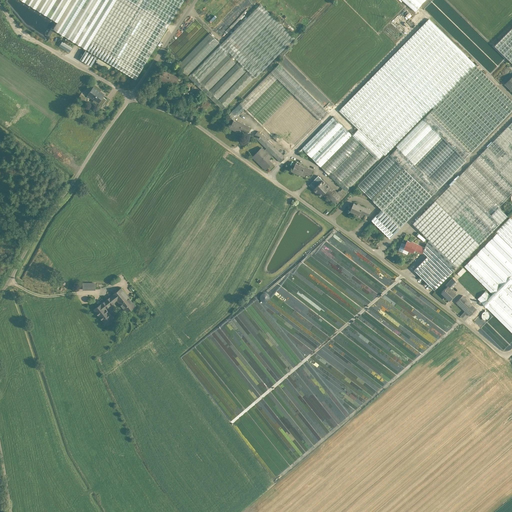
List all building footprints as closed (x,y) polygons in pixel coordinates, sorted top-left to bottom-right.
[(21,0),(36,9),(40,0),(21,0)] [(40,0),(36,9),(57,22),(53,29),(86,49),(116,0),(40,0)] [(116,0),(86,49),(136,79),(184,0),(116,0)] [(424,0),(401,0),(415,11),(424,0)] [(260,4),(191,74),(200,82),(229,52),(237,60),(237,61),(238,62),(246,70),(247,71),(254,78),(254,77),(255,78),(295,38),(260,4)] [(168,47),(181,61),(209,32),(196,19),(168,47)] [(429,19),(339,110),(358,129),(383,154),(385,155),(432,107),(433,109),(475,65),(476,65),(429,19)] [(209,33),(177,66),(187,76),(219,42),(209,33)] [(62,41),(59,45),(69,52),(72,48),(62,41)] [(339,48),(338,50),(344,54),(347,49),(337,42),(335,45),(339,48)] [(96,57),(85,50),(80,59),(91,66),(96,57)] [(229,52),(200,82),(208,90),(237,61),(237,60),(229,52)] [(238,62),(209,91),(218,99),(246,70),(238,62)] [(328,112),(279,63),(271,72),(293,94),(295,96),(303,104),(304,105),(312,113),(313,114),(320,120),(328,112)] [(433,109),(429,113),(450,133),(496,85),(475,65),(433,109)] [(167,73),(162,70),(158,78),(167,82),(168,78),(172,80),(171,81),(176,83),(179,77),(167,72),(167,73)] [(247,71),(219,100),(225,106),(254,78),(247,71)] [(271,72),(239,104),(244,108),(252,117),(284,85),(271,72)] [(191,74),(191,73),(188,77),(222,110),(225,106),(219,100),(218,99),(209,91),(208,90),(200,82),(191,74)] [(187,82),(183,86),(186,90),(188,88),(189,89),(190,88),(189,87),(191,86),(187,82)] [(99,88),(95,85),(94,86),(88,95),(94,99),(95,99),(98,101),(98,102),(103,96),(104,94),(100,91),(98,90),(99,88)] [(511,100),(496,85),(450,133),(470,153),(511,109),(511,100)] [(285,86),(253,118),(262,126),(293,94),(285,86)] [(103,96),(98,102),(98,101),(95,99),(94,99),(95,99),(94,101),(97,103),(101,106),(103,103),(106,99),(104,97),(103,96)] [(295,96),(263,128),(272,136),(303,104),(295,96)] [(239,104),(228,115),(233,120),(244,108),(239,104)] [(304,105),(276,134),(284,142),(312,113),(304,105)] [(450,133),(429,113),(423,119),(443,138),(454,148),(455,150),(464,159),(470,153),(450,133)] [(313,114),(285,143),(292,149),(320,120),(313,114)] [(333,116),(302,148),(321,167),(352,135),(333,116)] [(423,119),(396,146),(397,147),(416,166),(443,138),(423,119)] [(239,122),(233,120),(230,127),(238,131),(240,128),(243,129),(243,130),(248,132),(250,127),(239,122)] [(511,122),(412,223),(429,239),(456,267),(507,216),(498,207),(511,193),(511,122)] [(383,154),(358,129),(352,135),(360,143),(361,144),(370,152),(371,153),(377,159),(383,154)] [(284,157),(258,131),(253,135),(266,148),(273,155),(280,161),(284,157)] [(284,142),(276,134),(273,137),(289,152),(292,149),(285,143),(284,142)] [(352,135),(321,167),(329,175),(360,143),(352,135)] [(443,138),(416,166),(426,176),(454,148),(443,138)] [(361,144),(333,173),(341,181),(370,152),(361,144)] [(416,166),(397,147),(390,154),(403,168),(409,173),(416,166)] [(264,150),(261,148),(253,156),(265,169),(271,163),(268,159),(271,157),(264,150)] [(273,155),(266,148),(264,150),(271,157),(273,155)] [(455,150),(428,178),(439,188),(466,160),(464,159),(455,150)] [(371,153),(342,182),(349,188),(377,159),(371,153)] [(389,153),(357,186),(372,200),(403,168),(390,154),(389,153)] [(301,165),(296,163),(292,170),(300,174),(302,171),(306,172),(305,173),(310,175),(312,170),(301,165)] [(426,176),(416,166),(409,173),(432,196),(439,188),(428,178),(426,176)] [(403,168),(372,200),(382,209),(400,228),(432,196),(409,173),(403,168)] [(318,175),(314,180),(318,184),(322,180),(318,175)] [(313,189),(320,196),(323,193),(330,187),(322,180),(318,184),(316,186),(313,189)] [(337,194),(330,187),(323,193),(334,204),(343,194),(340,192),(337,194)] [(370,210),(359,205),(353,203),(350,210),(358,214),(360,211),(364,212),(363,213),(368,215),(370,210)] [(400,228),(382,209),(371,220),(390,238),(400,228)] [(511,220),(509,218),(496,231),(497,233),(481,249),(509,277),(510,277),(511,279),(511,220)] [(381,230),(372,222),(369,224),(378,233),(381,230)] [(260,302),(252,309),(267,327),(268,326),(270,328),(273,310),(278,311),(283,304),(284,304),(280,301),(285,295),(290,295),(287,291),(304,303),(310,295),(308,296),(310,288),(324,290),(332,279),(347,282),(344,278),(355,269),(356,266),(359,267),(361,255),(374,257),(340,232),(264,294),(263,294),(261,304),(260,302)] [(456,267),(429,239),(425,245),(424,247),(422,251),(427,256),(414,270),(434,290),(456,267)] [(424,247),(413,242),(413,243),(408,241),(407,240),(405,244),(403,243),(401,243),(399,249),(399,250),(406,253),(407,253),(409,250),(412,252),(414,248),(418,250),(417,251),(422,253),(422,251),(424,247)] [(509,277),(481,249),(472,258),(500,286),(509,277)] [(500,286),(472,258),(464,266),(492,294),(500,286)] [(485,290),(462,268),(454,276),(477,299),(481,294),(485,290)] [(487,300),(483,304),(482,304),(486,307),(511,280),(511,279),(510,277),(500,286),(492,294),(491,296),(487,300)] [(452,278),(446,284),(447,286),(448,285),(451,289),(457,282),(452,278)] [(511,280),(486,307),(511,333),(511,280)] [(447,286),(441,292),(449,300),(456,293),(451,289),(448,285),(447,286)] [(121,287),(109,297),(113,301),(116,298),(118,301),(127,295),(128,297),(129,297),(121,287)] [(491,296),(485,290),(481,294),(487,300),(491,296)] [(487,300),(481,294),(477,299),(482,304),(483,304),(487,300)] [(128,297),(127,295),(118,301),(127,312),(135,305),(128,297)] [(467,300),(462,295),(455,302),(458,304),(461,302),(463,304),(467,300)] [(107,299),(102,303),(106,308),(111,304),(110,303),(107,299)] [(463,304),(461,302),(458,304),(465,311),(468,309),(465,306),(463,304)] [(106,308),(102,303),(94,309),(105,323),(109,319),(112,317),(106,308)] [(468,309),(465,311),(470,316),(476,309),(472,305),(468,309)] [(355,366),(353,369),(361,376),(364,373),(355,366)]
